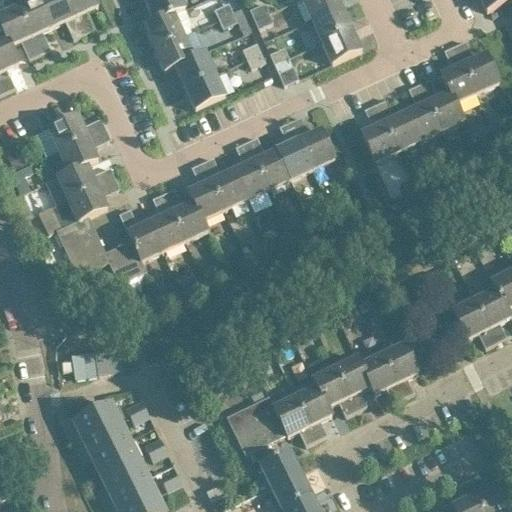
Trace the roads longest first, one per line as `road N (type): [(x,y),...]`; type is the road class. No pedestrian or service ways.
road 1 (residential): [(0,114),(91,75),(141,180),(399,61)]
road 2 (residential): [(360,511),(331,454),(511,355)]
road 3 (residential): [(199,511),(143,382),(37,402)]
